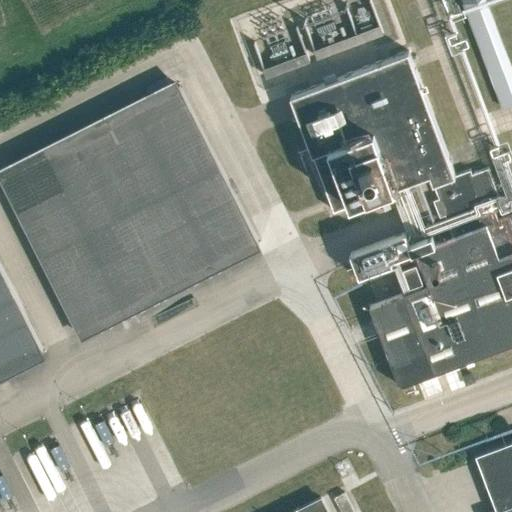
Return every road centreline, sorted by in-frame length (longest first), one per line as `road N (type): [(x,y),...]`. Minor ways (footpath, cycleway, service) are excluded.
road 1 (unknown): [(0,412),(259,278),(286,276),(304,289),(375,425)]
road 2 (unknown): [(192,511),(375,425)]
road 3 (unknown): [(511,377),(375,425)]
